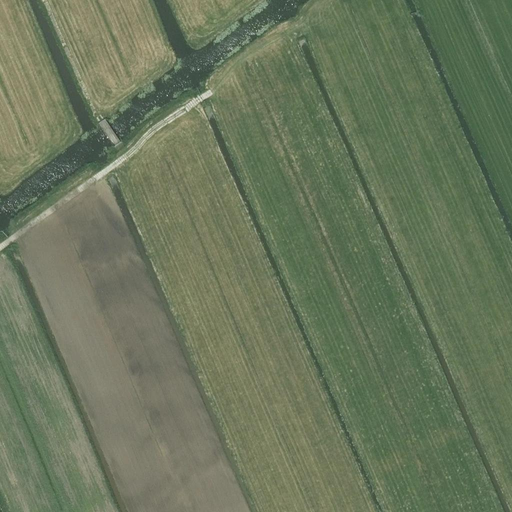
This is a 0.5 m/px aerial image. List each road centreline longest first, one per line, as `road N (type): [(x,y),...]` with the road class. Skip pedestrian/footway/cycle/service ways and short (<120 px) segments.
road 1 (track): [(434,16),(342,78),(265,96),(127,156),(101,121),(44,0)]
road 2 (track): [(127,156),(0,243)]
